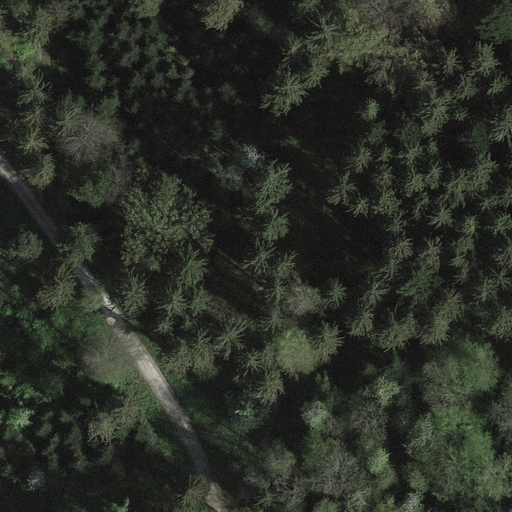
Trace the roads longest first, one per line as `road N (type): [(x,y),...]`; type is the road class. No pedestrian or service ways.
road 1 (track): [(361,0),(242,511)]
road 2 (unclassified): [(222,511),(166,399),(0,161)]
road 3 (track): [(511,331),(274,377)]
road 4 (track): [(46,0),(58,236)]
